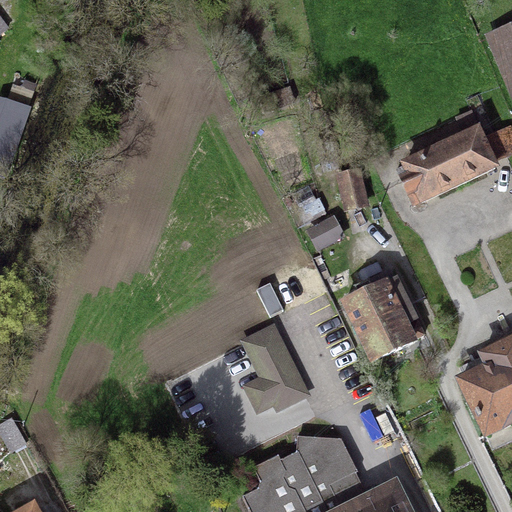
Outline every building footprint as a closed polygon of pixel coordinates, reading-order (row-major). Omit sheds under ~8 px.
[(511,31),(488,42),(511,98),(511,31)] [(260,98),(265,113),(294,104),(289,89),(260,98)] [(496,135),(507,158),(511,155),(511,135),(509,129),(496,135)] [(401,182),(413,207),(495,169),(477,132),(404,167),(409,178),(401,182)] [(316,143),(323,172),(337,169),(330,139),(316,143)] [(341,185),(347,211),(365,207),(359,181),(341,185)] [(340,238),(331,221),(321,227),(319,224),(313,227),(315,230),(309,233),(318,250),(340,238)] [(344,305),(372,363),(413,344),(412,342),(424,336),(396,280),(394,281),(389,271),(366,282),(367,284),(354,290),(358,298),(344,305)] [(256,292),(270,318),(283,312),(270,285),(256,292)] [(278,408),(304,395),(272,331),(246,344),(278,408)] [(460,383),(485,437),(511,424),(511,343),(482,357),(459,368),(465,381),(460,383)] [(0,434),(10,453),(25,445),(11,420),(0,426),(0,434)] [(248,511),(405,511),(394,489),(362,505),(349,478),(358,474),(341,440),(297,438),(296,454),(280,461),(278,457),(252,470),(259,484),(257,491),(242,498),(248,511)]
